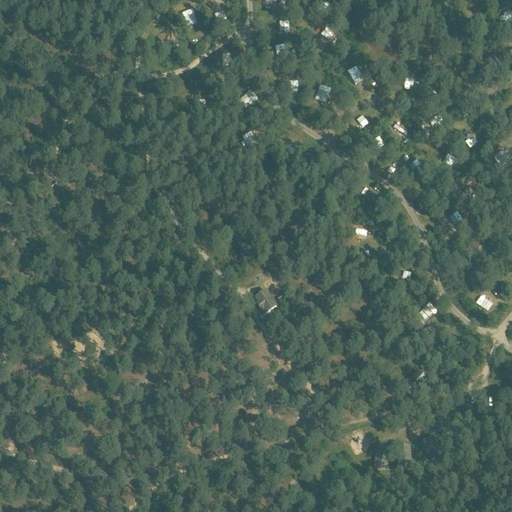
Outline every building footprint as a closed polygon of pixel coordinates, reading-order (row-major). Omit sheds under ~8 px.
[(484,5),(475,9),(478,18),(488,13),(484,5)] [(174,16),(165,20),(170,30),(179,26),(174,16)] [(197,25),(192,27),(196,37),(202,35),(197,25)] [(156,47),(165,45),(162,37),(154,40),(156,47)] [(226,46),(229,57),(239,55),(236,44),(226,46)] [(481,138),(488,131),(482,125),(475,132),(481,138)] [(501,152),(495,157),(501,165),(507,160),(501,152)] [(485,300),(494,296),(490,287),(481,290),(485,300)] [(255,300),(257,304),(256,304),(264,317),(278,308),(267,292),(255,300)] [(428,298),(424,306),(432,311),(436,303),(428,298)] [(420,369),(409,365),(401,385),(413,389),(420,369)] [(443,418),(439,429),(461,437),(465,426),(443,418)] [(436,439),(427,447),(441,463),(449,455),(436,439)] [(388,452),(375,450),(371,472),(383,474),(388,452)] [(410,450),(395,450),(395,473),(410,474),(410,450)]
